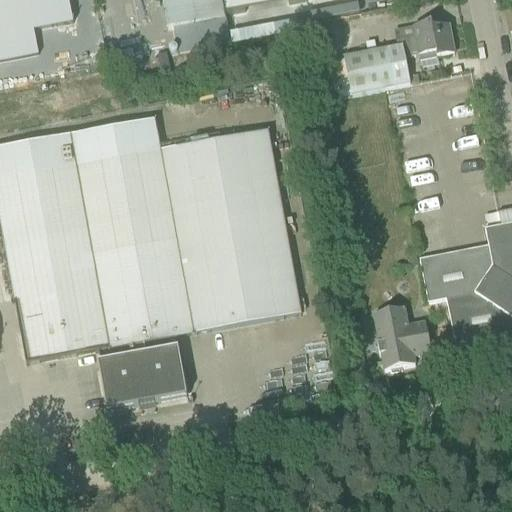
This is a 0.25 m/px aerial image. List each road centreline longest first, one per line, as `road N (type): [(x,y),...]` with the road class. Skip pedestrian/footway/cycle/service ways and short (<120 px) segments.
road 1 (unclassified): [(0,490),(511,390)]
road 2 (unclassified): [(477,0),(497,100),(511,127)]
